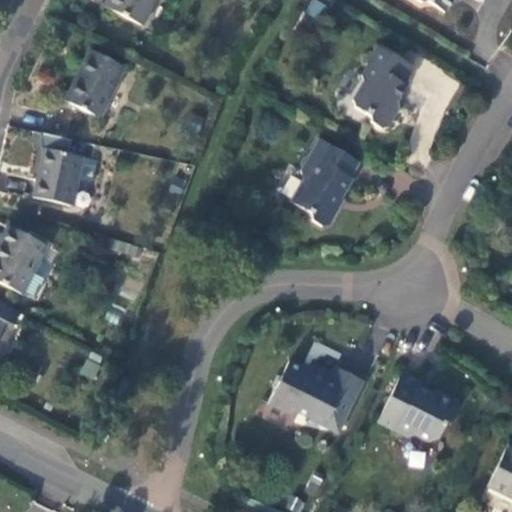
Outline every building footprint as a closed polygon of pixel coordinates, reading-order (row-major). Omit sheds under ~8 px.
[(157,0),(106,0),(103,5),(144,26),(157,0)] [(416,0),(419,2),(430,2),(447,15),(456,0),(416,0)] [(415,66),(378,45),(367,63),(370,66),(361,80),(365,82),(353,99),(352,105),(355,110),(368,116),(373,126),(381,130),(388,129),(395,119),(393,112),(407,87),(404,85),(415,66)] [(125,67),(90,51),(66,101),(101,118),(125,67)] [(361,164),(320,140),(302,170),(304,183),(291,204),(311,216),(309,221),(323,228),(332,225),(339,213),(334,208),(342,197),(346,196),(355,180),(352,178),(361,164)] [(84,158),(44,149),(33,196),(72,206),(84,158)] [(44,243),(8,226),(0,242),(0,282),(22,293),(44,243)] [(18,312),(0,302),(0,322),(10,328),(18,312)] [(309,408),(325,416),(346,374),(316,360),(314,365),(295,356),(291,363),(269,352),(261,368),(256,366),(252,376),(257,379),(248,396),(269,406),(271,403),(289,411),(292,406),(306,413),(309,408)] [(110,367),(100,364),(93,383),(103,386),(110,367)] [(383,365),(359,412),(389,427),(398,425),(406,430),(416,429),(426,412),(432,411),(439,398),(435,390),(417,381),(409,383),(400,379),(402,374),(383,365)] [(292,406),(289,411),(320,426),(325,416),(309,408),(306,413),(292,406)] [(487,434),(465,477),(511,502),(511,452),(505,448),(507,444),(487,434)] [(409,449),(405,465),(422,469),(426,453),(409,449)]
